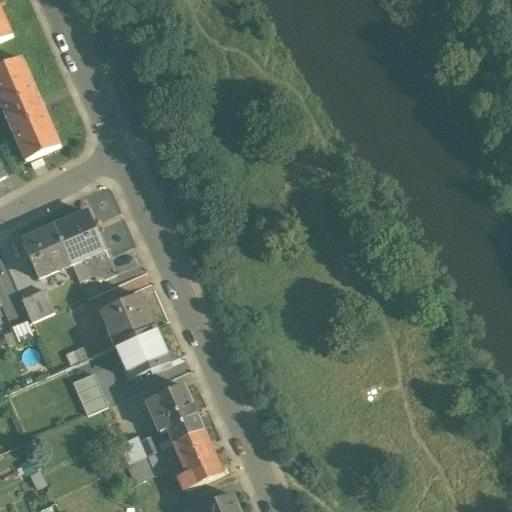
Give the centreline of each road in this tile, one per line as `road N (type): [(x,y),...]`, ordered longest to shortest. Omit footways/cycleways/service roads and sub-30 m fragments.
road 1 (residential): [(275,511),(114,156)]
road 2 (residential): [(114,156),(61,0)]
road 3 (residential): [(0,221),(114,156)]
